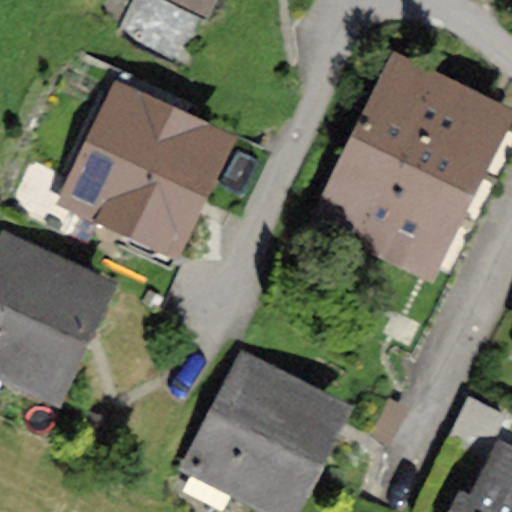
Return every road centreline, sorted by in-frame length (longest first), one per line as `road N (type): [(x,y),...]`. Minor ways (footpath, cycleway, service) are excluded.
road 1 (residential): [(351,0),(168,388)]
road 2 (residential): [(511,245),(432,408)]
